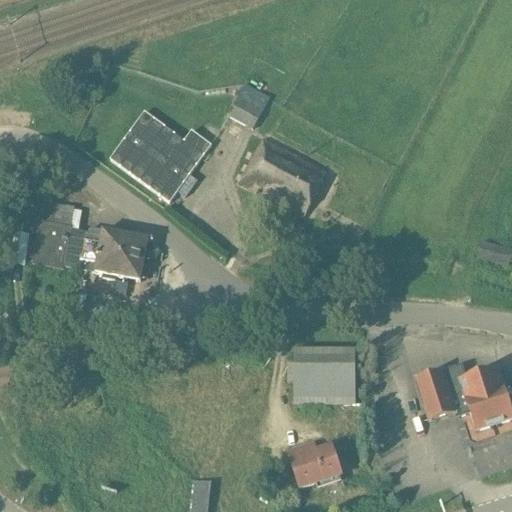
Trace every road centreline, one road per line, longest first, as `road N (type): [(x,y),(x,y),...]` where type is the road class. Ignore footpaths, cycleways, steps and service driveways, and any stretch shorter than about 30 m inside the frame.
road 1 (unclassified): [(249,309),(58,155),(0,141)]
road 2 (unclassified): [(511,328),(438,314),(249,309)]
road 3 (unclassified): [(249,309),(22,372)]
